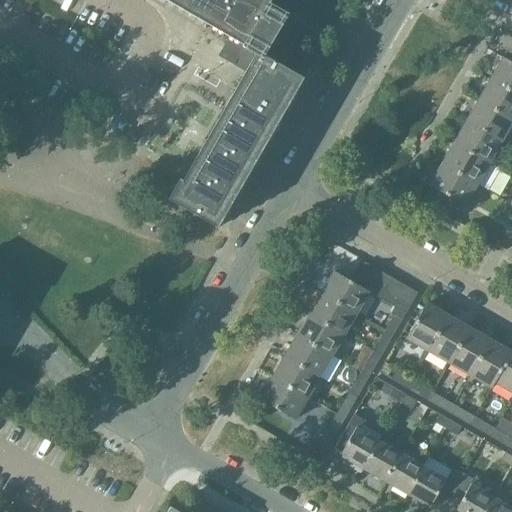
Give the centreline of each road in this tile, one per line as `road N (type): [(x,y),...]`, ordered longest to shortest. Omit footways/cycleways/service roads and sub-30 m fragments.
road 1 (residential): [(166,445),(165,409),(291,185)]
road 2 (residential): [(511,313),(291,185)]
road 3 (residential): [(166,445),(70,384),(0,309)]
road 4 (residential): [(291,185),(400,0)]
road 5 (unclassified): [(280,511),(166,445)]
road 6 (residential): [(111,0),(140,17),(150,38),(126,77),(99,81)]
